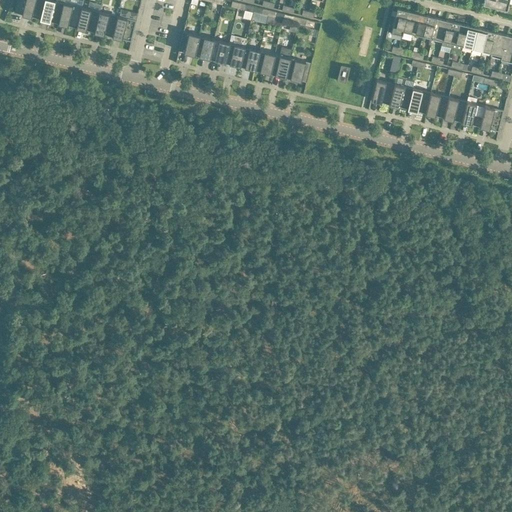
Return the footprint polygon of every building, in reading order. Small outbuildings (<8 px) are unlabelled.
[(40,18),(40,19),(44,0),(16,0),(14,12),(15,9),(22,11),(21,14),(40,18)] [(58,23),(63,2),(56,0),(44,0),(40,19),(58,23)] [(495,7),(500,8),(507,10),(509,0),(496,0),(495,4),(495,7)] [(81,6),(63,2),(58,23),(60,23),(76,27),(81,6)] [(78,28),(94,32),(99,11),(81,6),(76,27),(78,28)] [(407,10),(403,9),(397,7),(391,32),(401,34),(407,10)] [(408,10),(407,10),(401,34),(402,35),(403,31),(412,33),(417,12),(412,11),(408,10)] [(94,32),(96,32),(112,36),(118,15),(99,11),(94,32)] [(423,14),(417,12),(412,33),(422,35),(427,15),(423,14)] [(136,20),(118,15),(112,36),(115,37),(130,41),(131,41),(136,20)] [(431,16),(427,15),(422,35),(432,38),(437,17),(431,16)] [(443,19),(437,17),(432,38),(442,40),(447,20),(446,19),(443,19)] [(448,20),(447,20),(442,40),(441,45),(451,47),(452,43),(457,22),(448,20)] [(467,24),(457,22),(452,43),(462,45),(467,25),(467,24)] [(468,25),(467,25),(462,45),(472,48),(477,27),(471,26),(468,25)] [(483,28),(477,27),(472,48),(482,50),(487,29),(486,29),(483,28)] [(491,30),(487,29),(482,50),(491,52),(490,56),(491,56),(497,32),(491,30)] [(199,35),(184,31),(179,50),(184,51),(183,52),(191,53),(194,54),(199,35)] [(503,33),(497,32),(491,56),(501,59),(507,34),(506,34),(503,33)] [(229,42),(224,62),(225,62),(225,61),(229,62),(229,63),(240,65),(244,46),(246,38),(231,34),(229,42)] [(511,35),(507,34),(501,59),(511,61),(511,35)] [(199,35),(194,54),(195,54),(199,55),(209,58),(214,38),(199,35)] [(229,42),(214,38),(209,58),(210,58),(214,59),(224,62),(229,42)] [(259,50),(244,46),(240,65),(244,66),(255,69),(259,50)] [(285,76),(290,57),(292,49),(281,46),(279,54),(275,53),(270,73),(274,74),(285,76)] [(259,50),(255,69),(259,70),(270,73),(275,53),(259,50)] [(301,80),(306,81),(311,62),(290,57),(285,76),(285,77),(285,76),(290,77),(289,78),(301,80)] [(337,80),(346,82),(347,76),(349,67),(341,65),(337,80)] [(498,72),(496,77),(502,79),(510,81),(511,75),(498,72)] [(394,83),(376,78),(371,99),(373,100),(389,104),(394,83)] [(407,108),(412,87),(394,83),(389,104),(407,108)] [(425,113),(429,96),(430,92),(412,87),(407,108),(425,113)] [(443,117),(448,96),(449,96),(430,92),(429,96),(425,113),(428,113),(443,117)] [(467,100),(450,96),(449,96),(448,96),(443,117),(446,118),(461,122),(467,100)] [(474,97),(471,96),(468,96),(467,100),(461,122),(479,126),(480,126),(485,105),(473,102),(474,97)] [(480,126),(482,127),(498,131),(503,109),(485,105),(480,126)]
